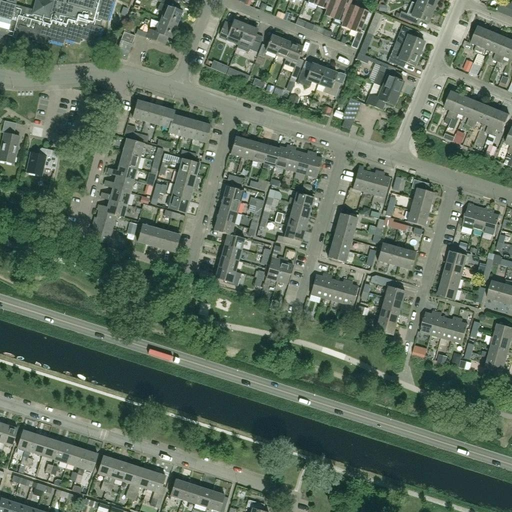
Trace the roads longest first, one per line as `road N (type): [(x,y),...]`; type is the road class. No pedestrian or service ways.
road 1 (primary): [(511,464),(0,301)]
road 2 (residential): [(291,511),(295,495),(0,401)]
road 3 (residential): [(132,255),(188,269),(233,107)]
road 4 (residential): [(409,338),(453,178)]
road 5 (residential): [(294,301),(345,144)]
road 6 (residential): [(77,230),(122,73)]
road 7 (residential): [(357,55),(215,0)]
road 8 (residential): [(122,73),(0,77)]
